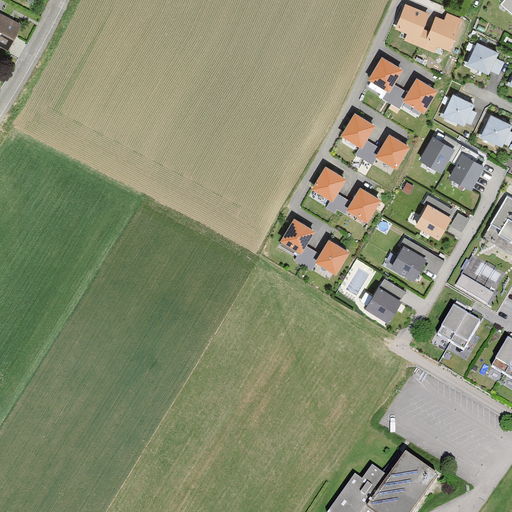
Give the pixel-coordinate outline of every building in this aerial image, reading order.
[(511,0),(502,0),(511,8),(511,0)] [(429,12),(405,2),(395,27),(407,32),(404,39),(434,52),(437,45),(449,50),(463,19),(447,12),(444,18),(436,15),(429,30),(423,28),(429,12)] [(25,21),(0,9),(0,42),(13,48),(25,21)] [(502,49),(481,40),(479,46),(475,44),(468,59),(493,70),(502,49)] [(404,67),(384,55),(370,78),(389,90),(404,67)] [(437,89),(417,77),(403,99),(423,111),(437,89)] [(477,102),(456,93),(454,98),(449,97),(443,112),(468,123),(477,102)] [(375,123),(356,111),(341,134),(361,146),(375,123)] [(511,130),(511,119),(495,113),(493,119),(489,117),(482,132),(507,143),(511,130)] [(409,145),(390,133),(375,155),(395,167),(409,145)] [(454,148),(435,136),(421,158),(440,170),(454,148)] [(483,166),(463,154),(449,176),(469,188),(483,166)] [(345,177),(326,165),(312,187),(331,199),(345,177)] [(380,197),(361,185),(347,207),(366,220),(380,197)] [(511,197),(506,194),(489,223),(501,230),(498,234),(511,241),(511,197)] [(452,216),(429,203),(416,224),(439,238),(452,216)] [(452,224),(463,230),(471,214),(459,209),(452,224)] [(315,229),(295,216),(281,239),(301,251),(315,229)] [(349,251),(330,238),(315,261),(335,273),(349,251)] [(427,258),(404,244),(391,267),(413,280),(427,258)] [(370,274),(358,267),(344,290),(356,297),(370,274)] [(494,294),(462,275),(454,289),(486,308),(494,294)] [(381,284),(369,306),(396,321),(408,299),(381,284)] [(480,324),(453,308),(438,335),(465,351),(480,324)] [(511,343),(507,341),(495,361),(511,371),(511,343)] [(353,478),(328,511),(416,511),(440,480),(407,456),(388,481),(372,470),(361,485),(353,478)]
